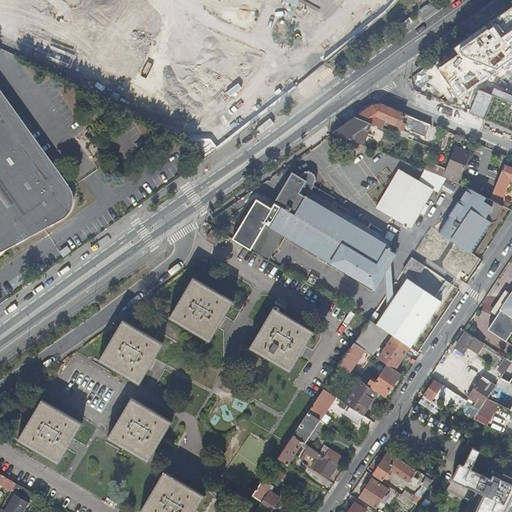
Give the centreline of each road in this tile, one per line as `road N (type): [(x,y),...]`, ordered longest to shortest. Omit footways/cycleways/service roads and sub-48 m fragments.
road 1 (residential): [(327,511),(511,231)]
road 2 (residential): [(175,212),(186,234),(182,257),(0,389)]
road 3 (primary): [(458,0),(303,111),(257,155)]
road 4 (primary): [(175,212),(0,338)]
road 5 (residential): [(367,81),(511,144)]
road 6 (primary): [(367,81),(488,0)]
road 7 (primary): [(257,155),(367,81)]
